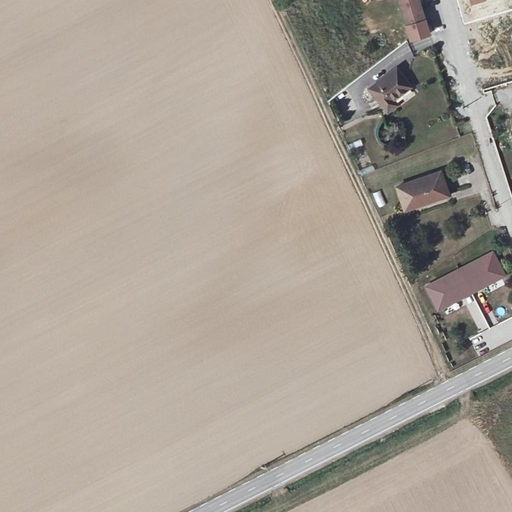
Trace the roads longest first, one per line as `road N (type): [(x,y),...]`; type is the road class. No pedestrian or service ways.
road 1 (track): [(271,0),(452,386)]
road 2 (secondary): [(511,356),(205,511)]
road 3 (residential): [(447,0),(511,230)]
